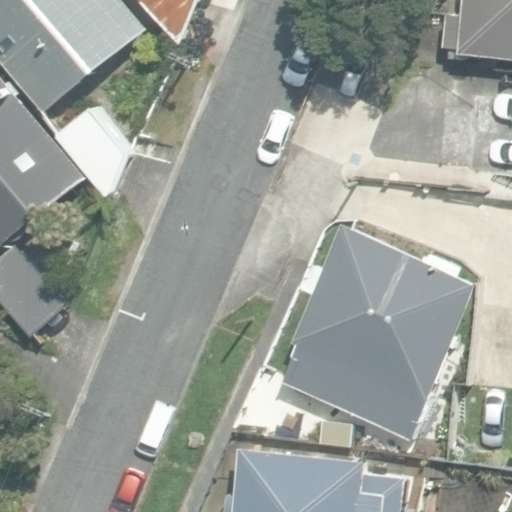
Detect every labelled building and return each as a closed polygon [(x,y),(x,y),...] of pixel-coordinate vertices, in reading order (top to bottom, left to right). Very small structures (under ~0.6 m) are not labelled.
[(0,0),(0,47),(49,109),(152,26),(131,0),(0,0)] [(150,0),(185,41),(203,0),(150,0)] [(473,53),(511,55),(511,0),(470,0),(469,13),(452,12),(449,45),(454,45),(453,57),(472,59),(473,53)] [(0,247),(90,179),(0,62),(0,247)] [(468,170),(511,172),(511,99),(474,97),(468,170)] [(65,132),(116,198),(137,152),(100,105),(65,132)] [(420,438),(488,281),(350,221),(298,339),(305,342),(288,381),(420,438)] [(0,262),(0,293),(36,335),(72,303),(21,244),(0,262)] [(239,511),(411,511),(416,474),(374,470),(376,458),(247,444),(239,511)]
